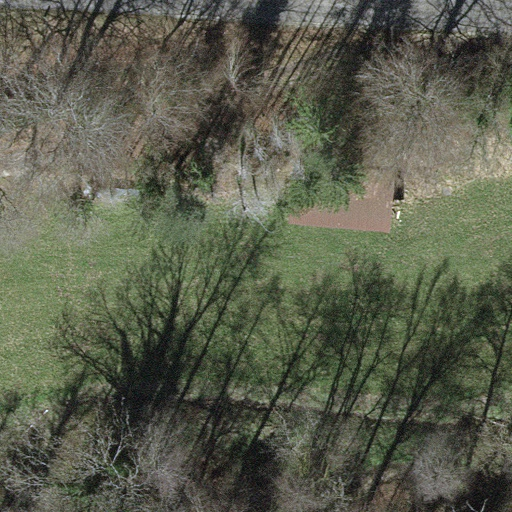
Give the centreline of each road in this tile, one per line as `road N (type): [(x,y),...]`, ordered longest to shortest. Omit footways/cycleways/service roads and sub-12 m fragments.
road 1 (track): [(397,8),(124,126),(0,165)]
road 2 (tertiary): [(242,0),(511,12)]
